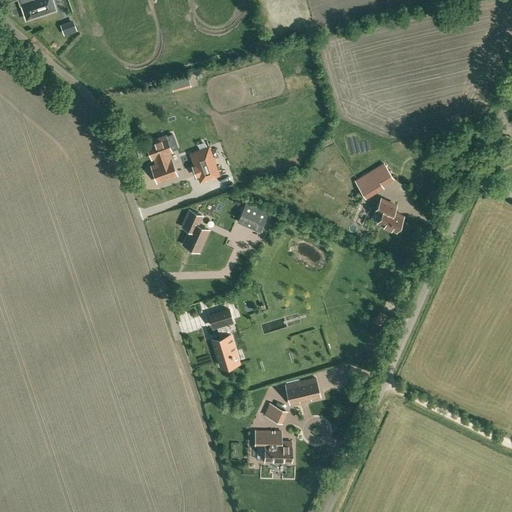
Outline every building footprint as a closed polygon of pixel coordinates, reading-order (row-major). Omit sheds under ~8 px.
[(30,17),(49,11),(55,9),(52,0),(29,0),(24,2),(21,3),(26,18),(30,17)] [(157,163),(151,165),(157,181),(176,174),(170,158),(170,159),(167,152),(171,151),(165,135),(146,142),(152,158),(154,157),(157,163)] [(196,165),(199,173),(197,174),(200,181),(206,179),(205,178),(213,175),(213,176),(219,174),(214,162),(208,146),(190,153),(194,165),(196,165)] [(356,181),(362,191),(367,188),(370,191),(381,184),(373,170),(356,181)] [(395,205),(381,198),(375,210),(382,213),(378,221),(396,230),(403,215),(393,211),(395,205)] [(257,236),(269,210),(247,200),(237,221),(259,230),(256,236),(257,236)] [(198,251),(208,229),(197,224),(201,215),(189,209),(182,226),(189,229),(183,244),(198,251)] [(332,311),(334,316),(352,309),(349,304),(332,311)] [(221,366),(238,360),(235,351),(230,334),(227,335),(223,322),(232,320),(228,308),(209,314),(213,326),(216,325),(220,337),(213,339),(214,342),(221,366)] [(310,399),(320,396),(315,377),(285,384),(290,403),(299,401),(299,400),(310,398),(310,399)] [(273,400),(267,414),(285,421),(291,408),(273,400)] [(280,441),(281,431),(255,430),(255,444),(265,444),(265,461),(273,461),(282,461),(282,462),(291,462),(291,441),(280,441)]
